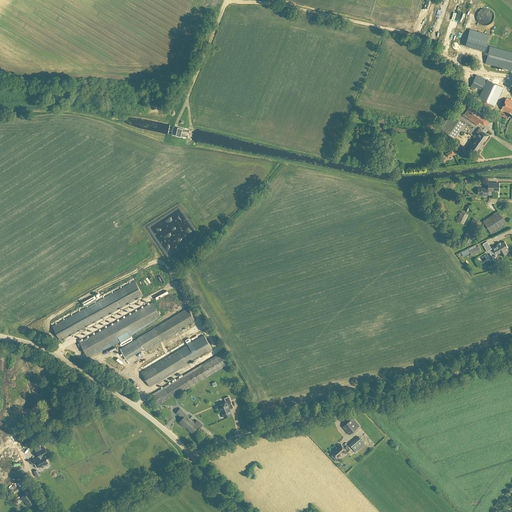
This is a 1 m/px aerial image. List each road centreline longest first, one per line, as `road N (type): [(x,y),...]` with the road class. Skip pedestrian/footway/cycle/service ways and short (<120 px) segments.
road 1 (unclassified): [(193,453),(511,356)]
road 2 (unclassified): [(511,76),(463,68),(407,34),(287,6),(225,1)]
road 3 (unclassified): [(193,453),(51,352),(0,335)]
